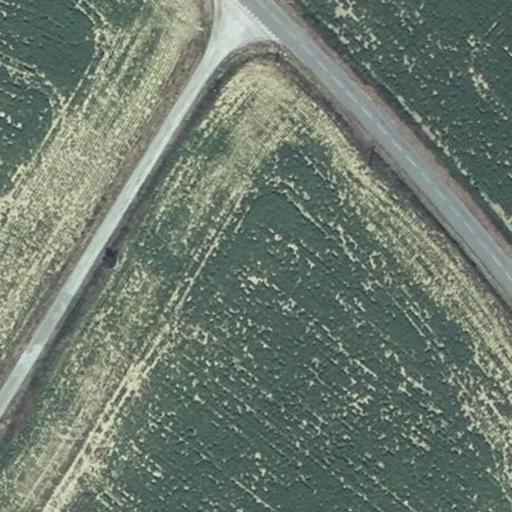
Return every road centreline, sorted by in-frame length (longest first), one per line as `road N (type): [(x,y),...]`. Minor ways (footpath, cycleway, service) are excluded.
road 1 (unclassified): [(256,0),(0,405)]
road 2 (tertiary): [(256,0),(369,114),(511,281)]
